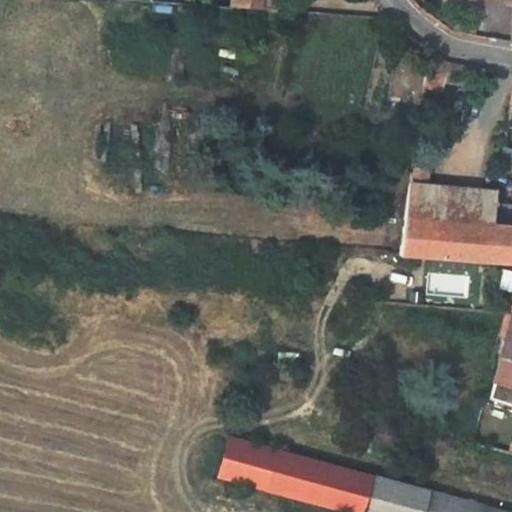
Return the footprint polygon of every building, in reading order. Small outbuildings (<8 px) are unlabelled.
[(262,8),(262,0),(231,0),(231,6),(262,8)] [(262,0),(262,8),(285,10),(286,0),(262,0)] [(439,59),(424,47),(419,86),(441,90),(444,81),(449,62),(439,59)] [(449,62),(444,81),(479,89),(484,70),(449,62)] [(511,148),(504,147),(498,169),(511,173),(511,148)] [(408,183),(428,185),(430,171),(410,168),(408,183)] [(404,217),(491,225),(495,191),(428,185),(408,183),(406,200),(404,217)] [(511,226),(491,225),(404,217),(399,251),(399,255),(412,256),(511,263),(511,226)] [(412,256),(399,255),(395,255),(394,263),(412,264),(412,256)] [(511,302),(510,310),(511,310),(511,314),(501,358),(511,360),(511,302)] [(511,360),(501,358),(495,380),(511,385),(511,360)] [(378,410),(384,390),(374,387),(368,407),(378,410)] [(395,454),(400,426),(389,423),(383,452),(395,454)] [(448,438),(450,428),(433,425),(431,435),(448,438)] [(470,440),(474,429),(465,426),(462,437),(470,440)] [(361,511),(371,477),(343,469),(230,438),(219,475),(351,511),(361,511)] [(497,511),(438,495),(371,477),(361,511),(497,511)]
